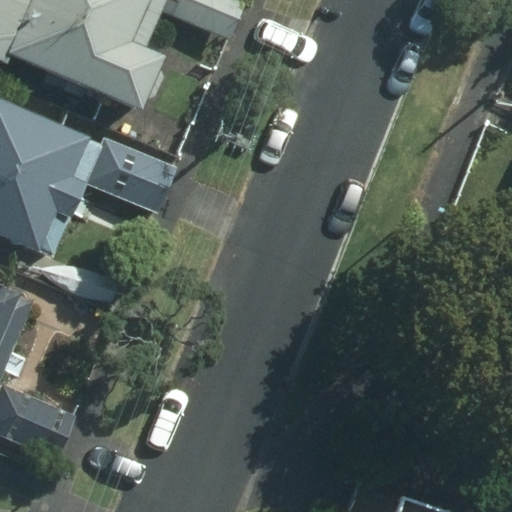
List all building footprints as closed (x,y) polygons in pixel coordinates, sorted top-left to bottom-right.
[(0,0),(0,67),(4,57),(129,112),(154,54),(137,46),(157,0),(0,0)] [(161,0),(158,8),(224,37),(239,0),(161,0)] [(0,235),(41,254),(92,140),(0,98),(0,235)] [(83,180),(154,211),(171,167),(103,136),(83,180)] [(0,361),(26,300),(0,288),(0,361)] [(0,379),(0,434),(53,459),(73,412),(0,379)] [(440,511),(396,496),(390,511),(440,511)]
